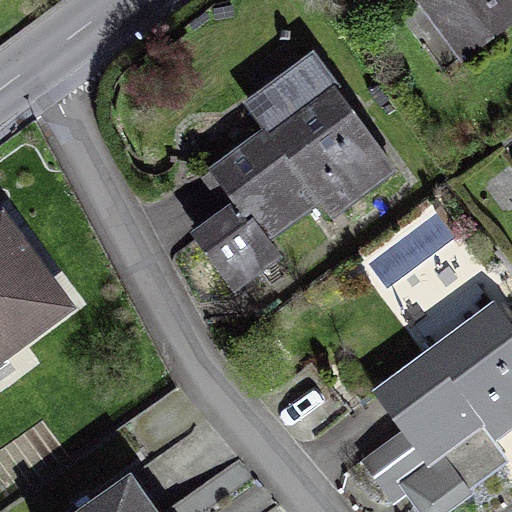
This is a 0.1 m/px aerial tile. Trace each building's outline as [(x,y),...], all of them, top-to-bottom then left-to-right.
[(511,0),(420,0),(463,58),(511,21),(511,0)] [(233,196),(191,226),(234,287),(283,253),(270,235),(322,198),(334,215),(403,166),(316,44),(240,98),(260,126),(209,162),(233,196)] [(6,204),(0,209),(0,361),(80,303),(6,204)] [(404,427),(360,459),(393,504),(407,494),(420,511),(447,511),(474,491),(470,486),(508,458),(484,426),(487,424),(498,438),(511,427),(511,317),(495,295),(373,386),(404,427)] [(166,511),(133,464),(63,511),(166,511)]
